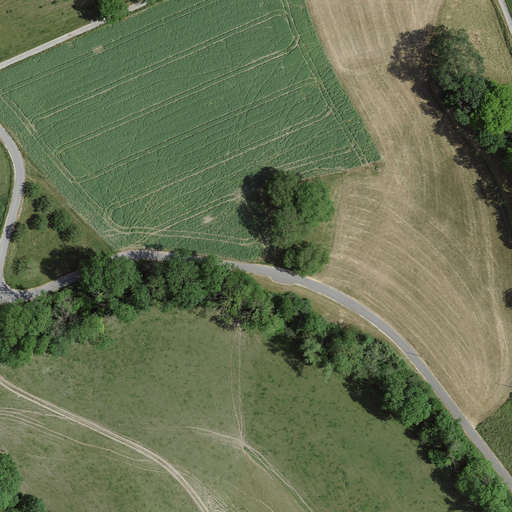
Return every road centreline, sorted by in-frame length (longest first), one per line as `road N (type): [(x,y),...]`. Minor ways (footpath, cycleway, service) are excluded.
road 1 (unclassified): [(0,294),(28,296),(131,254),(264,270),(320,287),(403,344),(511,485)]
road 2 (track): [(207,511),(155,459),(0,378)]
road 3 (track): [(148,0),(0,66)]
road 4 (unclassified): [(0,134),(18,172),(0,260)]
